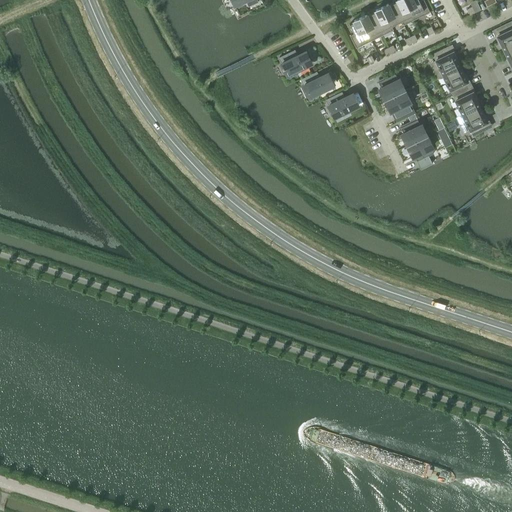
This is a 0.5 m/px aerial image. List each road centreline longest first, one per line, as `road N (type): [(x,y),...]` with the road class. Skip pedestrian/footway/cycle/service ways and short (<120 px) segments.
road 1 (secondary): [(89,0),(157,126),(246,212),(341,273),(511,332)]
road 2 (residential): [(357,76),(458,27),(463,36),(511,12)]
